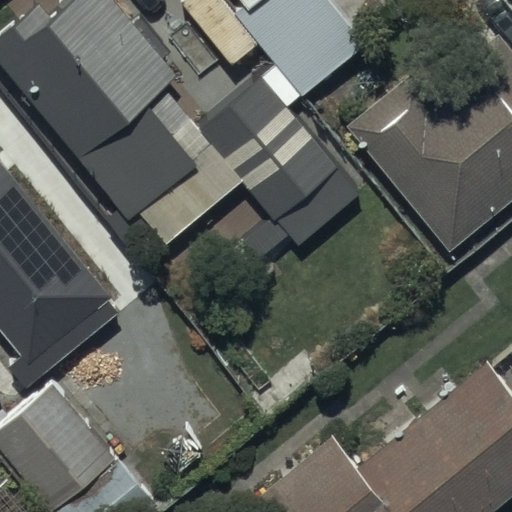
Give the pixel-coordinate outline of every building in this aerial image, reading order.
[(134,198),(163,235),(241,169),(272,207),(239,234),(254,253),(288,226),(295,234),(359,183),(287,95),(300,85),(363,34),(335,0),(232,0),(232,1),(273,52),(197,115),(161,71),(171,62),(121,0),(44,0),(43,1),(42,0),(15,0),(0,12),(0,49),(125,205),(134,198)] [(511,41),(480,2),(343,113),(445,240),(511,186),(511,41)] [(0,156),(0,321),(20,346),(6,357),(26,380),(120,301),(0,156)] [(477,511),(511,483),(511,385),(482,349),(354,454),(327,421),(251,484),(274,511),(477,511)] [(116,447),(51,373),(0,414),(0,439),(55,501),(116,447)]
